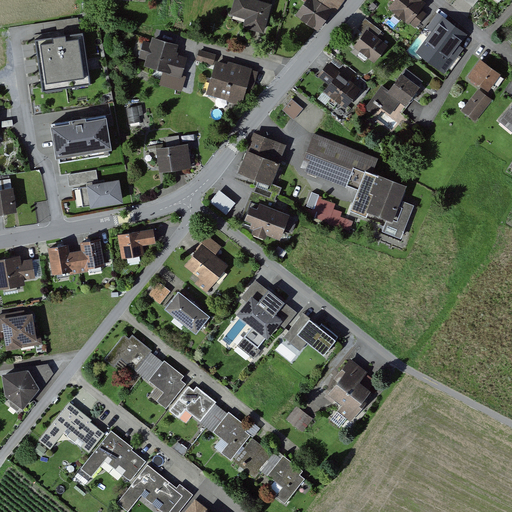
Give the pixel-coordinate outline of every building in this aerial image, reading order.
[(273,5),(255,0),(239,0),(232,23),(265,32),(273,5)] [(341,0),(307,0),(298,12),(321,28),(341,0)] [(430,6),(423,0),(403,0),(394,11),(412,27),(430,6)] [(415,49),(439,21),(429,12),(418,25),(424,31),(412,46),(415,49)] [(469,37),(449,21),(420,57),(441,73),(469,37)] [(83,31),(34,34),(42,92),(93,85),(83,31)] [(391,50),(372,34),(359,51),(379,66),(391,50)] [(184,48),(155,37),(146,63),(175,74),(184,48)] [(200,49),(197,58),(214,63),(217,54),(200,49)] [(258,71),(221,62),(212,96),(249,105),(258,71)] [(506,78),(486,62),(474,78),(486,88),(467,111),(480,121),(496,101),(491,98),(506,78)] [(366,92),(335,65),(323,79),(334,88),(329,94),(349,111),(366,92)] [(429,87),(412,73),(385,104),(396,113),(403,105),(410,110),(429,87)] [(292,98),(283,109),(295,118),(304,107),(292,98)] [(108,115),(53,123),(59,157),(114,148),(108,115)] [(290,142),(259,130),(244,169),(275,180),(290,142)] [(383,157),(318,135),(307,166),(378,191),(371,209),(399,218),(411,182),(378,170),(383,157)] [(190,142),(161,145),(163,169),(192,166),(190,142)] [(90,184),(93,207),(126,202),(122,179),(90,184)] [(281,187),(258,179),(251,199),(254,200),(246,223),(284,237),(294,211),(275,204),(281,187)] [(18,184),(0,186),(0,210),(21,207),(18,184)] [(359,212),(350,209),(357,188),(352,187),(348,199),(352,200),(350,206),(312,194),(306,214),(353,230),(359,212)] [(220,188),(211,200),(227,213),(236,201),(220,188)] [(147,253),(146,243),(159,241),(157,226),(122,232),(126,257),(147,253)] [(226,248),(211,237),(189,266),(202,275),(197,282),(210,291),(230,265),(220,257),(226,248)] [(72,245),(51,248),(55,277),(108,269),(104,238),(85,241),(87,249),(73,251),(72,245)] [(22,256),(0,259),(0,289),(26,285),(25,279),(38,277),(35,261),(23,263),(22,256)] [(287,303),(258,279),(244,297),(249,301),(239,313),(255,327),(240,345),(255,357),(285,320),(278,314),(287,303)] [(156,283),(150,296),(162,302),(168,290),(156,283)] [(213,314),(182,289),(169,305),(200,330),(213,314)] [(322,326),(306,313),(287,337),(304,351),(312,341),(328,354),(341,337),(324,323),(322,326)] [(35,315),(4,318),(8,350),(39,347),(35,315)] [(155,351),(135,332),(113,356),(121,363),(125,358),(138,370),(155,351)] [(370,372),(355,361),(332,393),(346,403),(342,409),(356,419),(374,396),(359,386),(370,372)] [(189,380),(169,363),(155,380),(175,397),(189,380)] [(42,382),(28,370),(5,372),(7,395),(21,407),(42,382)] [(219,402),(200,386),(184,404),(202,420),(219,402)] [(101,426),(74,404),(58,425),(84,446),(101,426)] [(297,404),(286,418),(303,431),(314,417),(297,404)] [(254,436),(230,416),(210,441),(233,460),(254,436)] [(180,489),(114,433),(80,473),(92,483),(109,462),(135,485),(123,500),(135,510),(148,494),(169,511),(181,511),(197,493),(185,483),(180,489)] [(243,465),(254,475),(273,453),(262,443),(243,465)] [(307,475),(290,459),(274,477),(292,492),(307,475)]
